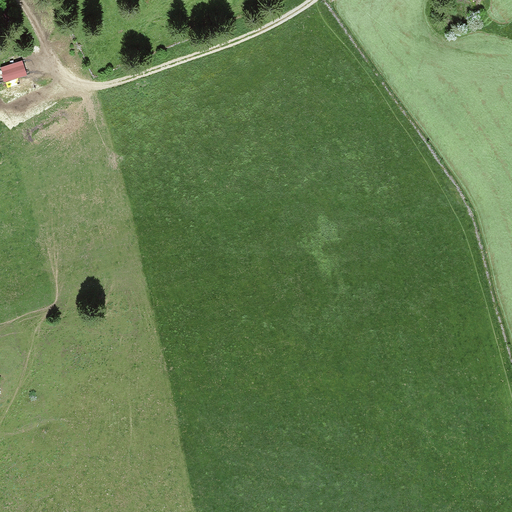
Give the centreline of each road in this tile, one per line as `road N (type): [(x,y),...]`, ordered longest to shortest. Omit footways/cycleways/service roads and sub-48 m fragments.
road 1 (track): [(0,168),(168,65)]
road 2 (track): [(23,0),(62,68),(79,82),(97,86),(168,65)]
road 3 (track): [(312,0),(168,65)]
